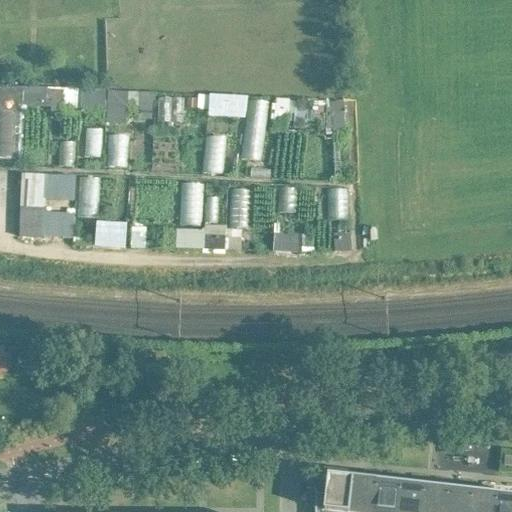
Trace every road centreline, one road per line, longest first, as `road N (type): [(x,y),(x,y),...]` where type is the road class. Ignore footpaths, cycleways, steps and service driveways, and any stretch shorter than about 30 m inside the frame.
road 1 (tertiary): [(16,478),(286,432)]
road 2 (tertiary): [(286,432),(511,395)]
